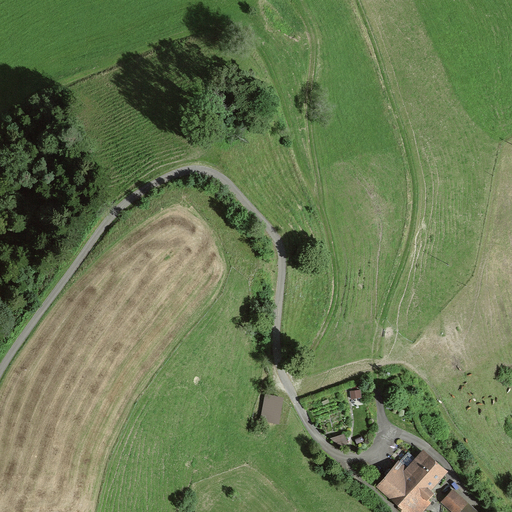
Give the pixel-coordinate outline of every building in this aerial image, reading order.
[(360,390),(350,391),(351,399),(362,398),(360,390)] [(284,397),(266,394),(260,420),(279,424),(284,397)] [(345,433),(330,438),(342,446),(349,444),(345,433)] [(403,466),(384,489),(410,511),(425,511),(458,475),(430,452),(412,473),(403,466)] [(479,511),(457,493),(445,508),(449,511),(479,511)]
